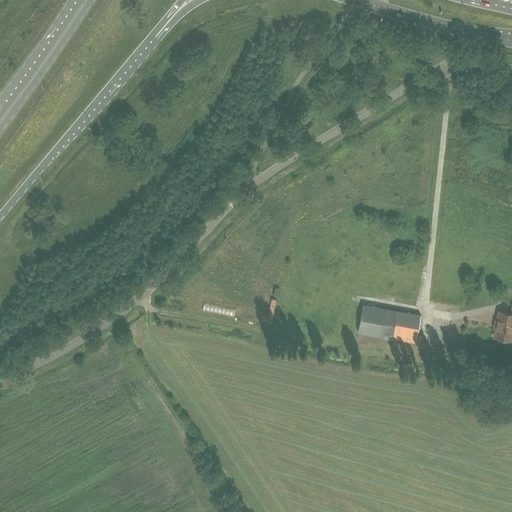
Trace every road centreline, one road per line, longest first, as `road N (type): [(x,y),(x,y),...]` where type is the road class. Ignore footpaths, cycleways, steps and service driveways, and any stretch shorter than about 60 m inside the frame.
road 1 (residential): [(231,207),(276,169),(441,66),(463,61),(511,70)]
road 2 (unclassified): [(0,379),(107,323),(231,207)]
road 3 (primary): [(0,216),(151,37)]
road 4 (primary): [(0,131),(92,0)]
road 5 (primary): [(368,3),(511,42)]
road 6 (primary): [(79,0),(0,114)]
road 7 (track): [(140,298),(155,312),(264,331)]
